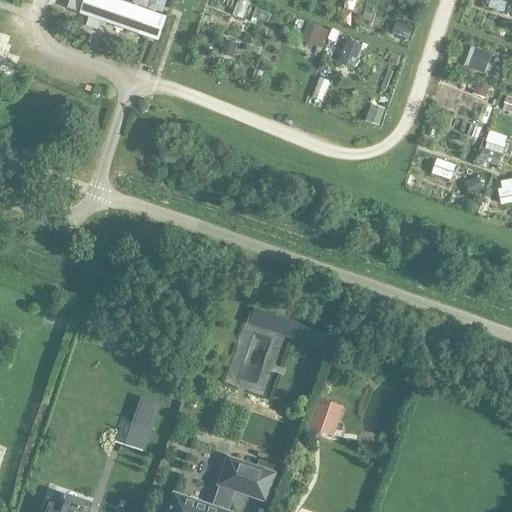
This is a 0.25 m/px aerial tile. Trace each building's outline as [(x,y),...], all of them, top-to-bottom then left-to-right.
[(87,0),(82,15),(104,23),(157,41),(165,19),(112,0),(87,0)] [(310,336),(307,345),(326,352),(329,342),(310,336)] [(143,399),(135,422),(152,428),(160,405),(143,399)] [(320,399),(311,426),(335,434),(344,407),(320,399)] [(276,474),(229,458),(219,485),(222,486),(214,509),(177,496),(175,495),(174,498),(169,511),(227,511),(235,490),(266,502),(276,474)] [(89,511),(90,508),(70,501),(68,506),(65,505),(64,508),(48,503),(44,511),(89,511)]
